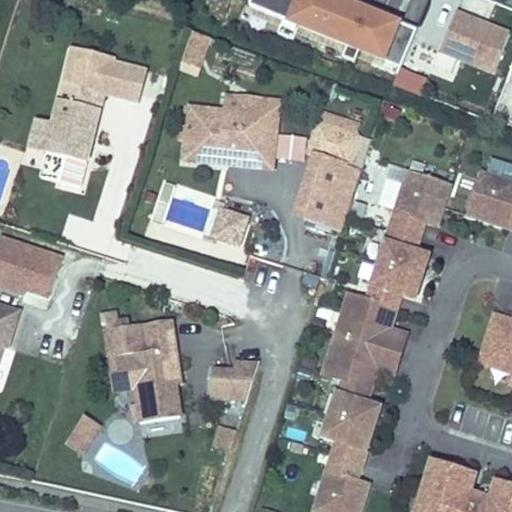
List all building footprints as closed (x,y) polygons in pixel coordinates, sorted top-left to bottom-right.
[(247,0),(246,2),(267,9),(263,23),(297,34),(294,44),(309,49),(312,39),(343,48),(340,58),(352,62),(355,51),(399,65),(409,31),(329,7),(328,9),(299,0),(247,0)] [(299,0),(328,9),(329,7),(330,0),(299,0)] [(509,33),(455,11),(440,50),(493,72),(509,33)] [(192,35),(182,65),(199,71),(210,41),(192,35)] [(72,86),(81,51),(73,49),(64,84),(72,86)] [(148,72),(105,62),(107,57),(81,51),(72,86),(64,84),(54,125),(46,154),(87,165),(105,95),(140,104),(148,72)] [(421,98),(427,81),(399,72),(393,89),(421,98)] [(299,80),(294,93),(305,98),(310,84),(299,80)] [(511,118),(511,87),(509,86),(499,115),(511,118)] [(279,102),(228,97),(226,112),(268,117),(263,158),(223,155),(222,165),(273,170),(279,102)] [(226,112),(190,109),(185,161),(222,165),(223,155),(263,158),(268,117),(226,112)] [(54,125),(37,120),(30,150),(46,154),(54,125)] [(336,131),(318,125),(308,154),(326,160),(336,131)] [(357,138),(336,131),(326,160),(348,167),(357,138)] [(326,160),(308,154),(288,216),(306,222),(326,160)] [(348,167),(326,160),(306,222),(328,229),(348,167)] [(428,224),(440,185),(408,174),(395,214),(425,224),(428,224)] [(509,229),(511,221),(511,185),(481,175),(468,216),(509,229)] [(248,216),(251,204),(225,199),(223,211),(248,216)] [(217,209),(209,236),(238,244),(245,218),(217,209)] [(390,231),(420,241),(425,224),(395,214),(390,231)] [(420,241),(390,231),(386,244),(415,253),(420,241)] [(0,293),(55,304),(64,255),(0,242),(0,293)] [(423,280),(430,258),(415,253),(386,244),(379,265),(423,280)] [(416,301),(423,280),(379,265),(372,287),(402,296),(416,301)] [(397,311),(402,296),(372,287),(367,302),(397,311)] [(337,336),(385,350),(397,311),(367,302),(349,296),(337,336)] [(4,348),(8,349),(19,314),(0,307),(0,347),(4,348)] [(511,384),(511,321),(495,316),(480,364),(511,374),(511,375),(509,384),(511,384)] [(181,419),(176,387),(175,375),(181,374),(173,321),(146,326),(150,353),(130,356),(138,411),(140,425),(181,419)] [(150,353),(146,326),(106,331),(110,359),(130,356),(150,353)] [(385,350),(337,336),(324,375),(342,381),(372,390),(385,350)] [(130,356),(110,359),(118,413),(138,411),(130,356)] [(260,365),(236,366),(236,373),(213,372),(212,400),(248,402),(260,365)] [(367,405),(372,390),(342,381),(337,396),(367,405)] [(331,417),(374,431),(381,410),(367,405),(337,396),(331,417)] [(374,431),(331,417),(324,439),(337,443),(367,453),(374,431)] [(86,420),(68,449),(82,458),(100,428),(86,420)] [(238,433),(221,427),(214,448),(231,453),(238,433)] [(333,456),(363,464),(367,453),(337,443),(333,456)] [(363,464),(333,456),(328,473),(357,483),(363,464)] [(443,472),(445,467),(433,463),(430,470),(442,475),(443,472)] [(489,511),(482,511),(465,506),(473,481),(443,472),(442,475),(430,470),(423,495),(427,497),(424,508),(419,506),(417,511),(511,511),(511,493),(497,489),(489,511)] [(362,511),(370,487),(328,473),(314,511),(362,511)]
